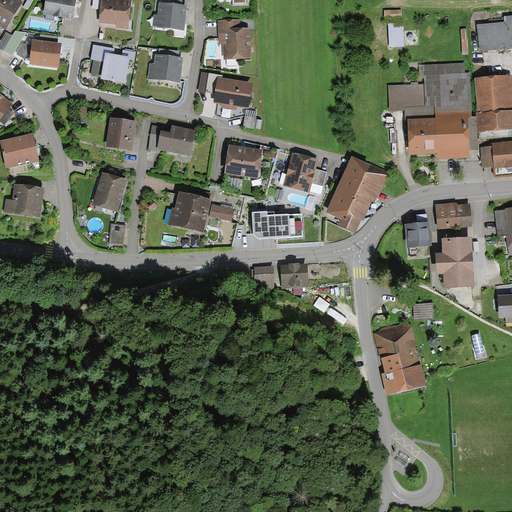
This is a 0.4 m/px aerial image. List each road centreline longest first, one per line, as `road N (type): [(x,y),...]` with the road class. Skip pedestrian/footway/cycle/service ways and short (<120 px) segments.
road 1 (residential): [(381,511),(384,423),(359,251)]
road 2 (unclassified): [(359,251),(129,263)]
road 3 (track): [(0,303),(94,303),(200,274),(207,261)]
road 4 (residential): [(182,118),(340,159)]
road 5 (residential): [(65,258),(61,179),(35,106)]
road 6 (residential): [(35,106),(82,93),(182,118)]
road 7 (residential): [(129,263),(145,126)]
